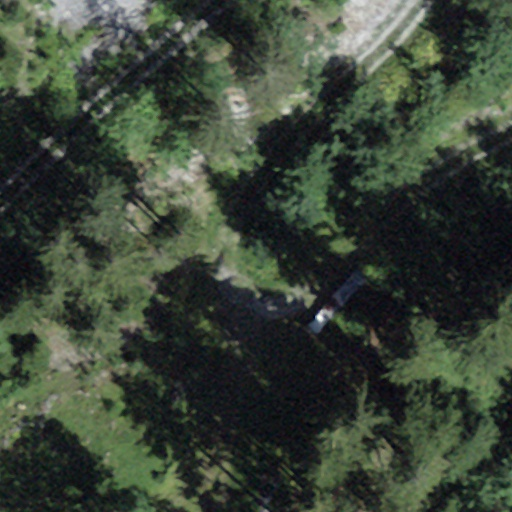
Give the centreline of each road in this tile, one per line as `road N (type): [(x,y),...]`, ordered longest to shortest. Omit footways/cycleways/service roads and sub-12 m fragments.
road 1 (track): [(424,0),(265,163),(228,239),(228,270),(238,289),(275,306),(301,300),(450,165),(511,132)]
road 2 (track): [(0,205),(233,0)]
